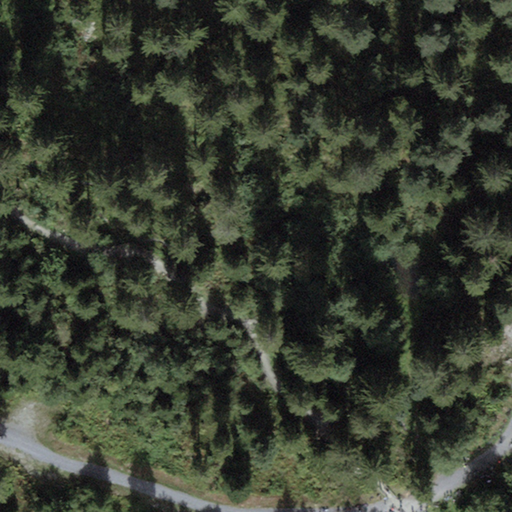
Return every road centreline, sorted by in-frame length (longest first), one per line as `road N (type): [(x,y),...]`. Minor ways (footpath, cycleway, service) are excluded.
road 1 (track): [(220,511),(0,438)]
road 2 (track): [(511,436),(429,493),(368,511)]
